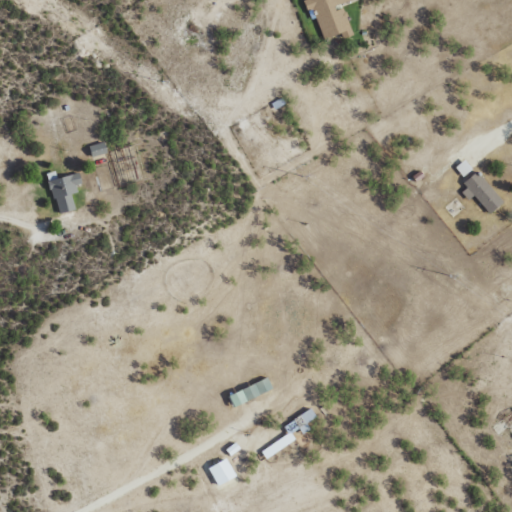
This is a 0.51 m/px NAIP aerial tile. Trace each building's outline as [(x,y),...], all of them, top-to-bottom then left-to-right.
[(304,0),(310,20),(317,18),(323,39),(341,34),(342,39),(352,36),(343,3),(353,0),(304,0)] [(107,154),(105,142),(89,146),(91,157),(107,154)] [(462,176),(471,169),(464,160),(455,167),(462,176)] [(490,214),(504,201),(477,173),(459,190),(469,200),(474,196),(490,214)] [(72,193),(77,193),(76,185),(81,184),(80,174),(50,179),(56,214),(75,210),(72,193)] [(234,407),(273,389),(268,378),(229,395),(234,407)] [(288,435),(261,450),(265,458),(296,442),(291,433),(299,429),(302,434),(310,429),(307,423),(316,418),(312,410),(283,425),(288,435)] [(208,469),(218,486),(236,477),(226,459),(208,469)]
